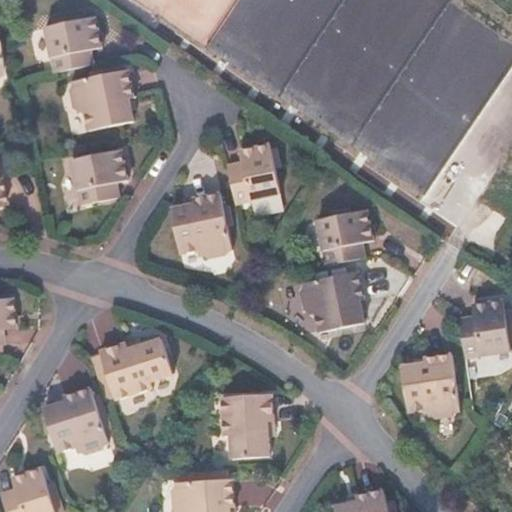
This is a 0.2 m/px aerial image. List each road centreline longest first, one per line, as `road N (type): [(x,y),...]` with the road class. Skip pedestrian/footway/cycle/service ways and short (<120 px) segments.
road 1 (residential): [(348,412),(251,344),(101,281)]
road 2 (residential): [(204,115),(101,281)]
road 3 (residential): [(0,436),(101,281)]
road 4 (residential): [(449,260),(348,412)]
road 5 (residential): [(446,511),(348,412)]
